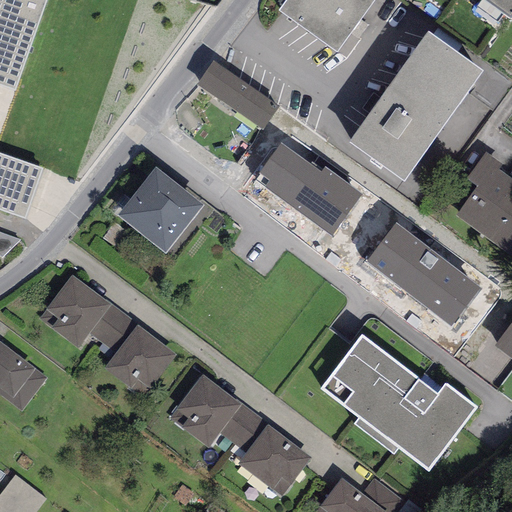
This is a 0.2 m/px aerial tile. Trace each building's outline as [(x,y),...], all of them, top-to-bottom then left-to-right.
[(48,0),(0,0),(0,86),(18,93),(48,0)] [(369,0),(290,0),(278,18),(336,59),(376,5),(369,0)] [(511,19),(511,0),(478,0),(510,23),(511,19)] [(373,118),(349,152),(404,191),(483,80),(428,41),(383,104),(373,96),(363,111),(373,118)] [(214,64),(197,89),(259,131),(276,107),(214,64)] [(332,147),(276,107),(259,131),(254,138),(282,158),(274,169),(302,189),(332,147)] [(503,169),(485,156),(466,183),(476,191),(456,219),(511,258),(511,206),(509,204),(511,199),(511,184),(498,175),(503,169)] [(39,173),(0,158),(0,212),(22,220),(39,173)] [(156,174),(118,222),(165,259),(203,211),(156,174)] [(20,241),(0,234),(0,258),(2,260),(20,241)] [(104,304),(70,278),(39,320),(51,329),(50,331),(78,352),(90,336),(111,309),(104,304)] [(106,302),(104,304),(111,309),(90,336),(116,356),(137,328),(138,327),(106,302)] [(511,327),(494,351),(511,363),(511,327)] [(175,358),(137,328),(116,356),(104,371),(130,392),(132,390),(143,399),(175,358)] [(438,398),(362,340),(320,393),(359,423),(355,429),(393,458),(397,453),(428,477),(477,413),(445,388),(438,398)] [(0,344),(0,397),(21,413),(46,379),(0,344)] [(241,408),(202,378),(170,419),(182,429),(181,430),(207,451),(220,435),(241,408)] [(242,406),(241,408),(220,435),(244,453),(266,425),(242,406)] [(310,461),(268,428),(238,467),(281,499),(310,461)] [(38,511),(47,502),(15,477),(0,495),(0,511),(38,511)] [(374,480),(361,497),(380,511),(396,511),(403,503),(374,480)] [(380,511),(361,497),(341,481),(316,511),(380,511)]
